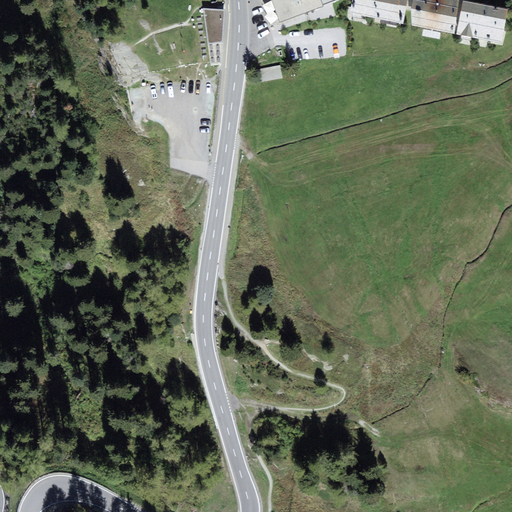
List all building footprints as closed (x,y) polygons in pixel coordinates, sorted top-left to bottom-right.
[(272,0),(280,21),(322,6),(321,4),(333,0),(272,0)] [(352,0),(350,13),(403,23),(407,0),(352,0)] [(412,0),(411,7),(413,25),(453,34),(458,0),(412,0)] [(485,4),(463,0),(456,35),(502,44),(509,9),(485,4)] [(225,11),(204,9),(208,44),(222,42),(225,11)] [(282,77),(281,65),(257,68),(258,81),(282,77)]
